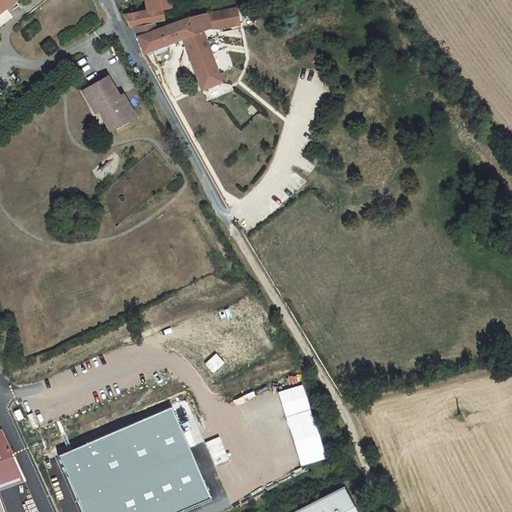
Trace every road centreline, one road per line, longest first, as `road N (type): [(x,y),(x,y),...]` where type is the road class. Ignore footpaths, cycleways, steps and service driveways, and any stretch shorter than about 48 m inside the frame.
road 1 (track): [(379,511),(351,427),(229,226)]
road 2 (residential): [(229,226),(108,0)]
road 3 (unknown): [(116,20),(58,56),(0,56)]
